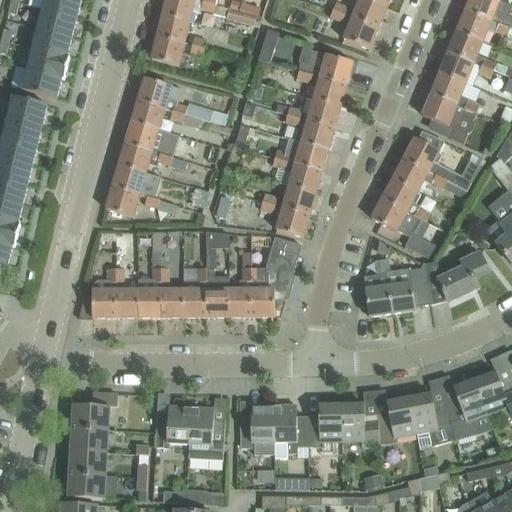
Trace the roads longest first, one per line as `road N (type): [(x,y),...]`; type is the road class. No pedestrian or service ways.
road 1 (residential): [(435,0),(329,252),(319,364)]
road 2 (tertiary): [(41,358),(128,0)]
road 3 (residential): [(41,358),(152,367),(319,364)]
road 4 (residential): [(319,364),(454,345),(511,314)]
road 5 (tertiary): [(13,511),(41,358)]
road 6 (unknown): [(240,365),(242,500)]
